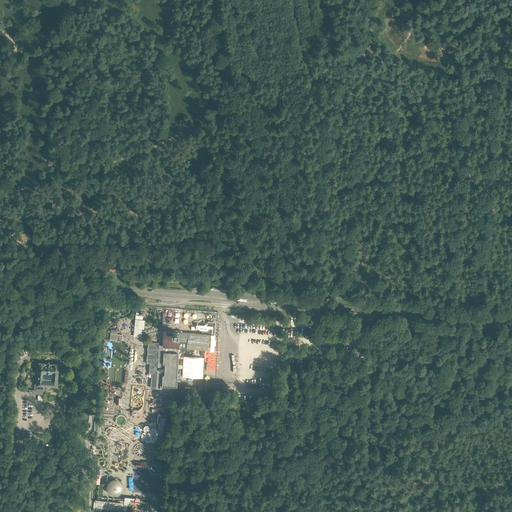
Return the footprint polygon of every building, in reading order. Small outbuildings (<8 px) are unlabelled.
[(142,312),(136,311),(134,336),(140,336),(141,328),(143,328),(143,321),(141,320),(142,312)] [(172,313),(174,322),(181,321),(179,312),(172,313)] [(164,324),(165,313),(163,313),(161,313),(160,323),(157,324),(157,323),(154,324),(155,327),(155,329),(162,327),(164,324)] [(191,330),(213,332),(214,322),(207,321),(207,324),(194,323),(195,315),(186,314),(185,324),(182,324),(181,328),(191,329),(191,330)] [(126,331),(125,325),(131,325),(131,322),(118,323),(119,331),(126,331)] [(187,348),(202,350),(202,356),(205,356),(205,350),(209,350),(209,351),(212,351),(212,345),(215,346),(216,340),(212,339),(213,335),(180,332),(173,332),(165,331),(164,345),(148,344),(147,364),(150,364),(150,374),(152,374),(151,388),(160,389),(161,375),(162,375),(162,386),(176,387),(177,365),(178,357),(178,354),(187,348)] [(183,357),(182,377),(202,378),(203,358),(183,357)] [(43,386),(57,387),(58,364),(50,364),(49,363),(47,363),(46,363),(38,363),(37,363),(36,364),(35,366),(36,367),(38,367),(37,379),(37,381),(36,391),(29,390),(29,394),(43,395),(43,386)] [(20,448),(21,435),(13,434),(11,447),(20,448)] [(108,510),(108,501),(94,500),(93,509),(108,510)]
